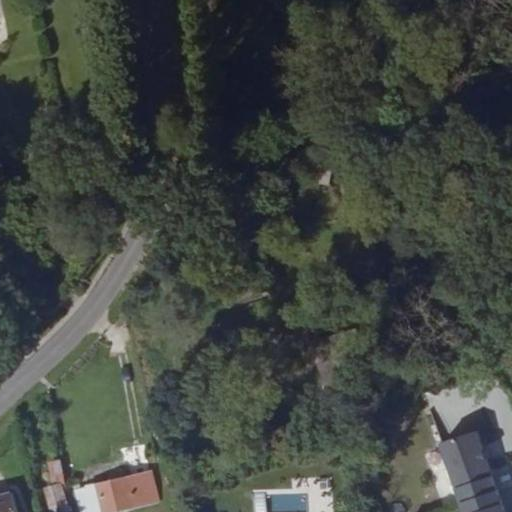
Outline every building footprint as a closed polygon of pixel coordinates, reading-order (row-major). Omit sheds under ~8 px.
[(255,274),(217,287),(223,305),(260,293),(255,274)] [(342,348),(307,349),(315,390),(329,390),(330,401),(341,400),(341,405),(329,405),(330,411),(322,411),(323,420),(344,420),(342,348)] [(304,390),(303,349),(299,350),(300,401),(317,401),(315,390),(304,390)] [(315,390),(307,349),(303,349),(304,390),(315,390)] [(329,390),(315,390),(317,401),(330,401),(329,390)] [(439,438),(459,511),(504,511),(481,426),(439,438)] [(66,482),(62,462),(49,465),(53,484),(45,486),(49,502),(54,501),(56,508),(66,506),(61,482),(66,482)] [(68,492),(72,511),(71,511),(99,511),(159,499),(152,470),(88,483),(89,487),(68,492)] [(0,488),(0,511),(17,511),(13,486),(0,488)]
